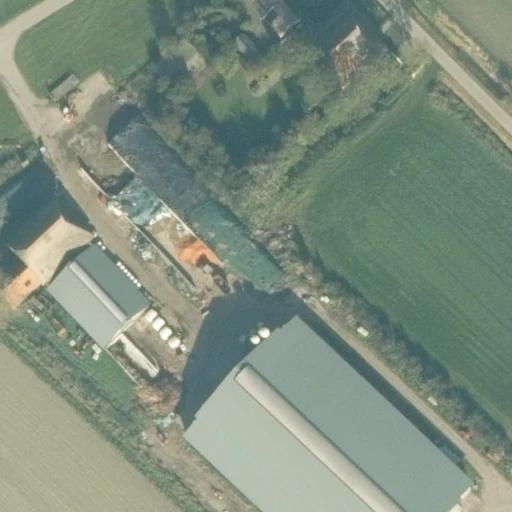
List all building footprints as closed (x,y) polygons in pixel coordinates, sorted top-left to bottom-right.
[(281,42),(300,24),(283,5),(284,4),(281,0),(252,0),(268,18),(263,23),(281,42)] [(359,80),(386,54),(346,11),(319,37),(323,41),(305,57),(339,92),(356,76),(359,80)] [(167,108),(178,99),(176,97),(207,67),(184,43),(152,73),(162,82),(152,91),(167,108)] [(252,47),(242,57),(252,68),(263,59),(252,47)] [(218,54),(214,49),(207,54),(211,60),(218,54)] [(387,85),(401,70),(389,57),(374,72),(387,85)] [(232,268),(110,134),(83,159),(201,289),(209,282),(213,286),(232,268)] [(70,216),(58,204),(8,250),(23,267),(0,287),(0,297),(14,312),(42,286),(44,287),(47,285),(52,290),(51,292),(105,351),(150,310),(96,250),(95,252),(89,246),(96,240),(72,214),(70,216)] [(263,511),(451,511),(470,493),(293,327),(187,440),(263,511)]
